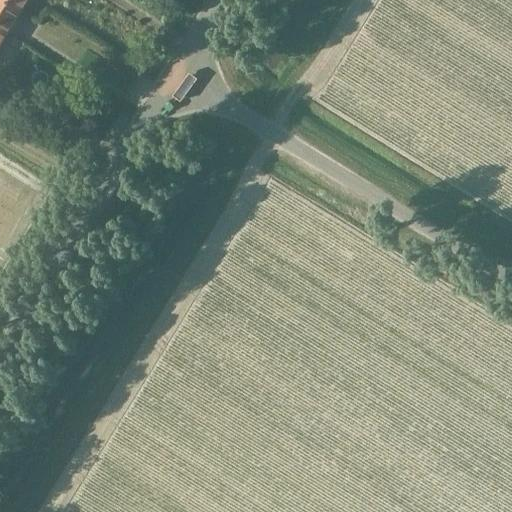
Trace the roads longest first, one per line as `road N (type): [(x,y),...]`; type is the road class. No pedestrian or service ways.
road 1 (unclassified): [(511,280),(191,85)]
road 2 (unclassified): [(0,354),(140,128),(191,85)]
